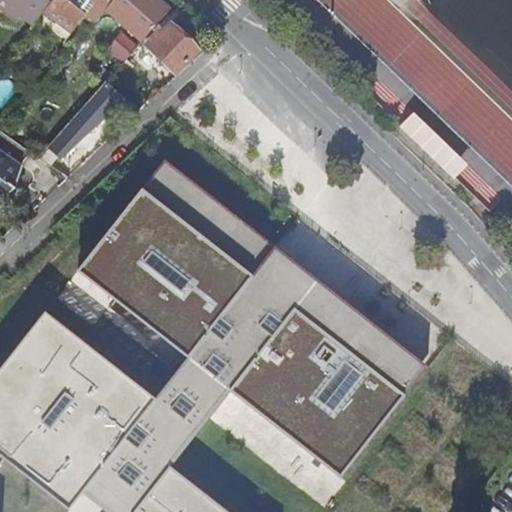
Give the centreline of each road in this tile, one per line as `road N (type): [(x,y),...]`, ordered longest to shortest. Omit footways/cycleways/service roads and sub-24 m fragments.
road 1 (residential): [(243,31),(443,218),(511,297)]
road 2 (residential): [(243,31),(0,255)]
